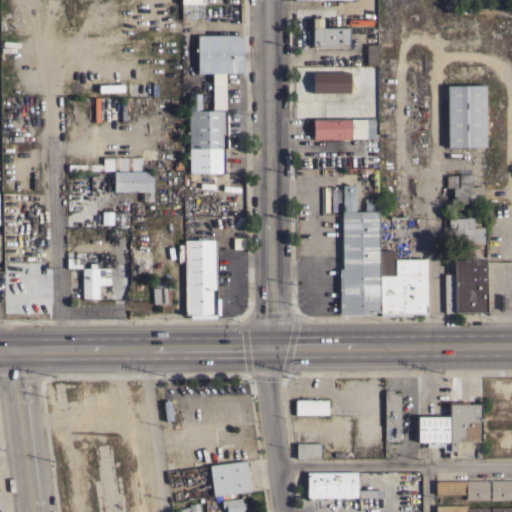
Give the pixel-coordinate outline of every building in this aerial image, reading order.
[(203,16),(198,16),(198,18),(181,18),(181,4),(203,3),(203,16)] [(349,27),(349,45),(316,46),(316,48),(313,48),(313,46),(312,46),(312,27),(349,27)] [(197,73),(197,50),(194,51),(194,48),(197,48),(197,35),(242,35),(242,72),(224,73),(212,73),(197,73)] [(374,43),(364,44),(364,64),(374,63),(374,43)] [(312,72),(312,70),(315,70),(315,71),(321,71),(321,70),(323,70),(323,71),(349,71),(350,87),(353,87),(353,92),(350,92),(350,102),(332,102),(332,92),(312,93),(312,72)] [(225,109),(212,109),(212,73),(224,73),(225,109)] [(485,146),(447,147),(446,85),(484,84),(485,146)] [(188,148),(188,134),(186,134),(186,131),(188,131),(187,110),(188,110),(188,93),(200,93),(200,110),(225,110),(225,114),(227,114),(227,122),(226,122),(226,123),(227,123),(227,134),(226,134),(226,139),(227,139),(228,146),(226,146),(226,148),(223,148),(188,148)] [(353,118),(374,118),(374,138),(364,138),(350,138),(312,139),(312,118),(353,118)] [(223,173),(188,173),(188,148),(223,148),(223,173)] [(117,156),(117,157),(141,157),(141,170),(102,170),(102,156),(117,156)] [(152,201),(142,201),(142,191),(113,191),(113,182),(110,182),(110,179),(113,179),(113,177),(107,177),(107,172),(113,172),(113,171),(152,170),(152,201)] [(452,203),(452,187),(445,187),(445,175),(458,174),(470,174),(471,186),(483,186),(484,203),(452,203)] [(338,269),(341,269),(341,211),(342,211),(341,185),(354,185),(354,211),(364,211),(364,201),(376,201),(376,211),(378,211),(378,250),(394,250),(394,259),(425,259),(426,316),(380,317),(380,312),(374,312),(374,314),(339,315),(338,269)] [(127,227),(112,227),(113,211),(127,212),(127,227)] [(472,217),(472,227),(483,226),(483,243),(449,245),(448,218),(472,217)] [(215,298),(219,298),(219,314),(215,314),(215,318),(189,318),(189,315),(185,315),(184,239),(196,239),(196,237),(198,237),(198,239),(214,239),(215,298)] [(81,257),(81,267),(66,268),(66,257),(81,257)] [(486,312),(484,312),(484,313),(479,313),(478,312),(473,312),(474,313),(468,313),(468,312),(444,312),(443,274),(454,273),(453,259),(485,259),(486,312)] [(81,267),(89,267),(89,263),(94,263),(94,267),(97,267),(97,266),(109,266),(109,276),(97,276),(98,298),(81,299),(81,267)] [(152,288),(151,288),(151,281),(162,280),(163,287),(169,287),(169,302),(153,303),(152,288)] [(399,433),(401,433),(401,437),(399,437),(399,441),(384,441),(384,390),(393,389),(393,392),(399,392),(399,433)] [(327,399),(327,414),(294,414),(294,399),(327,399)] [(448,404),(480,403),(481,441),(456,441),(456,450),(449,450),(448,404)] [(448,416),(448,441),(446,441),(446,443),(444,443),(444,441),(434,441),(434,444),(432,444),(432,442),(417,442),(416,416),(448,416)] [(320,442),(320,447),(323,447),(323,449),(320,449),(321,457),(296,458),(295,443),(320,442)] [(245,460),(249,490),(212,495),(208,465),(245,460)] [(356,471),(356,489),(382,489),(382,496),(306,497),(306,472),(356,471)] [(511,479),(511,499),(489,499),(489,480),(511,479)] [(466,480),(488,480),(488,499),(465,499),(465,494),(435,494),(435,481),(466,480)] [(241,497),(241,503),(244,502),(245,508),(242,509),(242,511),(226,511),(225,507),(222,507),(221,500),(241,497)] [(199,511),(175,511),(175,509),(188,507),(188,504),(198,502),(199,511)]
